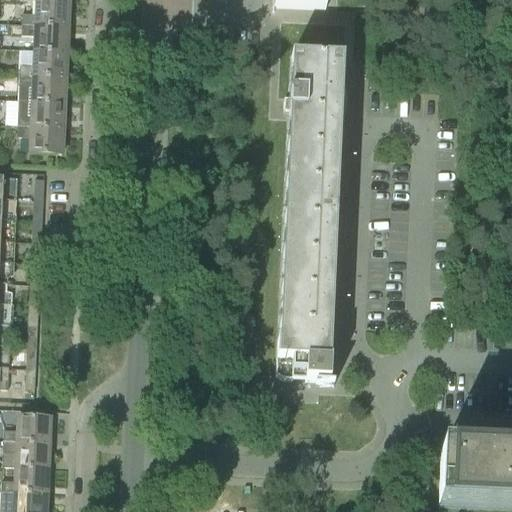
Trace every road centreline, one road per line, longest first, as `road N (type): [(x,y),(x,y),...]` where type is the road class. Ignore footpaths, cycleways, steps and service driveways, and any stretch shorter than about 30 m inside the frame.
road 1 (tertiary): [(136,396),(153,0)]
road 2 (unclassified): [(398,426),(368,464),(317,472),(133,463)]
road 3 (residential): [(94,251),(105,0)]
road 4 (residential): [(136,396),(101,404),(84,420),(80,511)]
